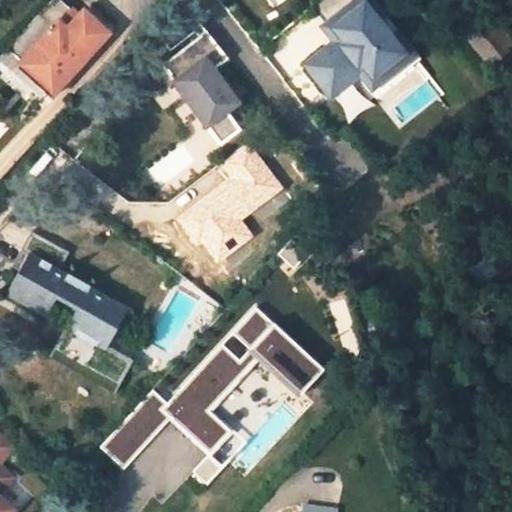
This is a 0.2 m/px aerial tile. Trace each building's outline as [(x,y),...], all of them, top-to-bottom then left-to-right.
[(16,68),(49,98),(70,76),(108,34),(83,11),(77,17),(69,10),(57,0),(50,0),(21,32),(6,49),(21,63),(16,68)] [(422,58),(403,35),(393,44),(370,15),(380,6),(375,0),(319,0),(313,5),(344,45),(331,56),(325,48),(305,64),(329,95),(366,66),(378,82),(385,76),(392,85),(414,67),(413,65),(422,58)] [(217,144),(237,130),(225,114),(238,105),(225,88),(223,89),(211,72),(228,60),(206,32),(164,64),(175,80),(173,82),(217,144)] [(108,346),(129,308),(60,270),(70,252),(32,231),(12,266),(20,271),(7,294),(47,317),(57,299),(77,310),(53,351),(120,388),(134,363),(108,348),(108,346)] [(320,368),(255,307),(166,406),(149,392),(101,447),(121,469),(171,418),(210,452),(232,430),(212,410),(258,361),(302,395),(320,368)] [(134,363),(135,361),(108,346),(108,348),(134,363)] [(117,394),(120,388),(53,351),(50,357),(117,394)] [(0,462),(14,448),(0,432),(0,511),(11,511),(14,509),(0,497),(0,492),(13,478),(0,465),(0,462)]
